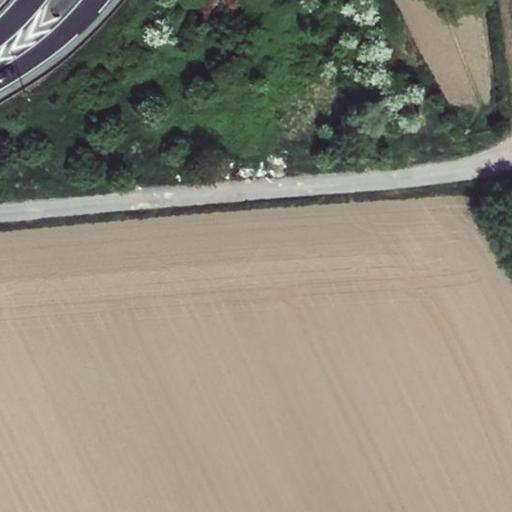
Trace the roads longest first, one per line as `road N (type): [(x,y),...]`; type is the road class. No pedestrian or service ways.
road 1 (unclassified): [(511,154),(402,179),(0,213)]
road 2 (motorway): [(0,78),(95,0)]
